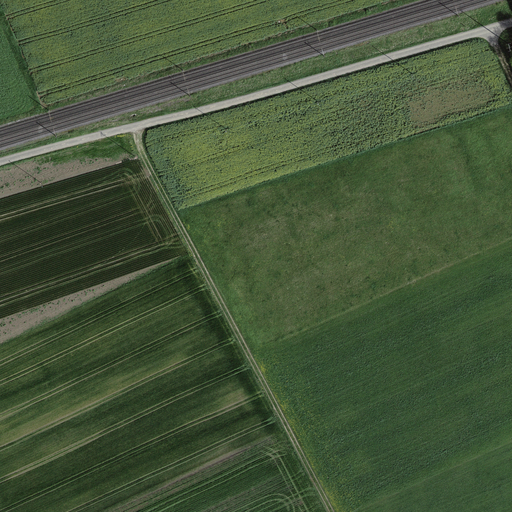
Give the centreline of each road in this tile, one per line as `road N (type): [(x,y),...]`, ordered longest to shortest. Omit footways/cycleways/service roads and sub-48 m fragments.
road 1 (unclassified): [(0,161),(511,22)]
road 2 (track): [(331,511),(133,124)]
